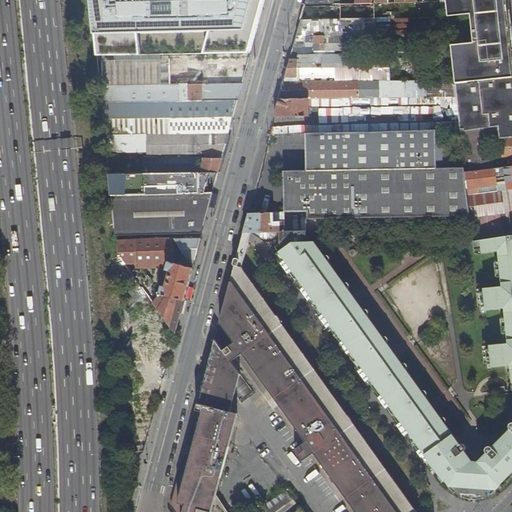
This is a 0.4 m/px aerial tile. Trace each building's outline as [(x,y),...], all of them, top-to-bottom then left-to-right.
[(92,0),(96,35),(257,30),(264,0),(92,0)] [(446,0),(452,43),(452,50),(455,71),(456,80),(456,84),(511,75),(511,26),(509,0),(446,0)] [(305,7),(301,20),(341,19),(341,6),(305,7)] [(341,6),(341,19),(375,18),(375,6),(341,6)] [(426,17),(411,18),(413,34),(416,34),(425,33),(427,33),(426,17)] [(301,20),(297,36),(315,36),(325,35),(353,35),(375,35),(375,18),(341,19),(301,20)] [(375,35),(380,34),(402,34),(413,34),(411,18),(375,18),(375,35)] [(353,35),(353,45),(381,44),(380,34),(375,35),(353,35)] [(416,38),(416,34),(413,34),(402,34),(402,53),(417,53),(416,38)] [(315,36),(315,47),(315,51),(325,51),(325,35),(315,36)] [(325,35),(325,51),(354,50),(353,45),(353,35),(325,35)] [(294,50),(305,50),(305,47),(315,47),(315,36),(297,36),(294,50)] [(455,71),(452,50),(444,51),(446,72),(455,71)] [(298,59),(298,81),(345,81),(390,81),(390,80),(390,75),(390,54),(292,55),(291,59),(298,59)] [(291,59),(285,82),(298,81),(298,59),(291,59)] [(103,61),(104,85),(163,83),(163,60),(103,61)] [(390,75),(390,80),(412,79),(412,63),(395,63),(395,76),(390,75)] [(466,168),(466,172),(494,169),(493,160),(478,162),(476,142),(499,139),(501,154),(508,154),(509,157),(511,156),(511,75),(456,84),(458,97),(466,168)] [(345,81),(345,98),(428,98),(427,80),(390,81),(345,81)] [(428,98),(458,97),(456,84),(456,80),(427,80),(428,98)] [(285,82),(281,99),(310,99),(345,98),(345,81),(298,81),(285,82)] [(181,85),(182,102),(190,102),(239,101),(243,83),(232,84),(202,84),(181,85)] [(126,94),(127,103),(155,102),(182,102),(181,85),(170,85),(170,93),(126,94)] [(126,86),(101,86),(103,103),(127,103),(126,94),(126,86)] [(281,99),(276,117),(309,116),(310,99),(281,99)] [(190,102),(190,119),(234,119),(239,101),(190,102)] [(127,103),(103,103),(105,120),(155,119),(155,102),(127,103)] [(155,102),(155,119),(190,119),(190,102),(182,102),(155,102)] [(155,119),(105,120),(106,136),(148,136),(230,134),(234,119),(190,119),(155,119)] [(330,133),(331,170),(421,169),(421,159),(422,159),(422,144),(438,144),(438,143),(437,131),(424,131),(387,132),(372,132),(334,133),(330,133)] [(307,133),(308,171),(331,170),(330,133),(307,133)] [(148,136),(106,136),(108,153),(148,153),(148,136)] [(229,136),(148,136),(148,153),(148,154),(225,153),(228,143),(229,136)] [(421,169),(444,168),(443,143),(438,143),(438,144),(422,144),(422,159),(421,159),(421,169)] [(144,157),(144,174),(201,173),(204,158),(144,157)] [(111,174),(118,174),(118,173),(141,173),(141,159),(118,159),(118,158),(111,158),(111,174)] [(204,158),(201,173),(212,173),(219,173),(223,159),(204,158)] [(469,195),(511,189),(511,166),(494,169),(466,172),(469,195)] [(308,219),(471,215),(469,195),(466,172),(466,168),(444,168),(421,169),(331,170),(308,171),(285,171),(285,181),(307,180),(308,211),(308,219)] [(144,174),(110,174),(112,196),(206,193),(212,173),(201,173),(144,174)] [(287,212),(308,211),(307,180),(285,181),(287,212)] [(511,213),(511,220),(511,189),(469,195),(471,215),(472,218),(511,213)] [(206,193),(112,196),(116,236),(202,233),(203,233),(214,193),(206,193)] [(275,222),(286,222),(286,212),(275,213),(275,222)] [(281,231),(287,231),(286,222),(275,222),(275,213),(250,213),(250,214),(245,232),(252,232),(281,231)] [(506,236),(511,235),(511,220),(511,213),(472,218),(475,241),(506,236)] [(252,232),(245,232),(244,238),(221,322),(357,511),(418,511),(243,267),(250,240),(252,232)] [(308,236),(309,233),(287,234),(280,234),(280,243),(276,246),(280,252),(275,255),(285,269),(293,263),(296,268),(293,270),(305,287),(301,290),(308,300),(313,297),(325,314),(327,313),(333,322),(332,323),(344,340),(339,343),(347,354),(351,350),(364,367),(365,366),(372,375),(370,376),(383,393),(378,397),(385,407),(390,404),(402,421),(404,420),(410,428),(409,430),(421,447),(417,450),(420,456),(427,451),(451,483),(457,488),(465,492),(468,489),(471,468),(465,460),(471,455),(467,451),(470,449),(466,443),(464,443),(463,443),(462,443),(447,422),(448,421),(448,418),(448,416),(446,415),(444,415),(442,416),(438,410),(432,414),(425,405),(431,401),(427,395),(429,393),(429,391),(427,389),(425,388),(423,389),(408,368),(409,367),(410,365),(409,362),(407,361),(406,361),(403,362),(399,356),(393,361),(387,352),(393,347),(389,341),(390,340),(390,338),(390,337),(389,335),(387,335),(386,335),(384,335),(369,314),(371,313),(371,310),(369,308),(367,308),(366,308),(365,308),(360,303),(354,307),(348,298),(354,294),(350,288),(351,286),(351,284),(350,282),(348,281),(347,281),(345,282),(330,261),(332,259),(332,258),(331,255),(329,254),(328,254),(326,255),(322,249),(316,254),(313,249),(319,245),(316,241),(304,242),(304,239),(306,238),(308,236)] [(511,249),(508,250),(506,236),(475,241),(476,254),(500,251),(504,286),(481,288),(483,310),(506,308),(508,325),(511,324),(511,249)] [(118,241),(120,256),(125,264),(137,263),(164,262),(170,262),(168,269),(171,271),(166,286),(163,286),(161,294),(185,300),(190,281),(194,268),(193,268),(175,263),(174,239),(118,241)] [(193,268),(175,239),(174,239),(175,263),(193,268)] [(202,239),(175,239),(193,268),(194,268),(202,239)] [(322,249),(319,245),(313,249),(316,254),(322,249)] [(164,262),(137,263),(137,270),(140,273),(164,272),(164,262)] [(136,268),(131,271),(140,284),(145,280),(140,273),(137,270),(136,268)] [(154,303),(176,333),(185,300),(161,294),(160,296),(154,303)] [(360,303),(354,294),(348,298),(354,307),(360,303)] [(511,324),(508,325),(510,343),(487,345),(488,350),(511,347),(511,324)] [(234,351),(228,343),(222,347),(228,356),(234,351)] [(393,361),(399,356),(393,347),(387,352),(393,361)] [(511,347),(488,350),(490,367),(511,364),(511,347)] [(202,404),(199,403),(197,410),(200,411),(191,445),(194,446),(192,457),(188,457),(179,491),(183,492),(180,503),(187,505),(185,511),(228,511),(218,495),(239,416),(237,413),(232,412),(232,408),(217,386),(213,384),(210,385),(208,386),(206,388),(202,404)] [(432,414),(438,410),(431,401),(425,405),(432,414)] [(511,473),(511,423),(511,425),(511,427),(511,426),(511,428),(494,447),(492,446),(490,446),(489,447),(485,451),(487,454),(483,458),(488,463),(481,471),(479,490),(483,494),(491,492),(498,488),(511,473)] [(300,455),(305,451),(301,446),(296,450),(300,455)] [(288,490),(254,511),(297,511),(301,509),(288,490)]
